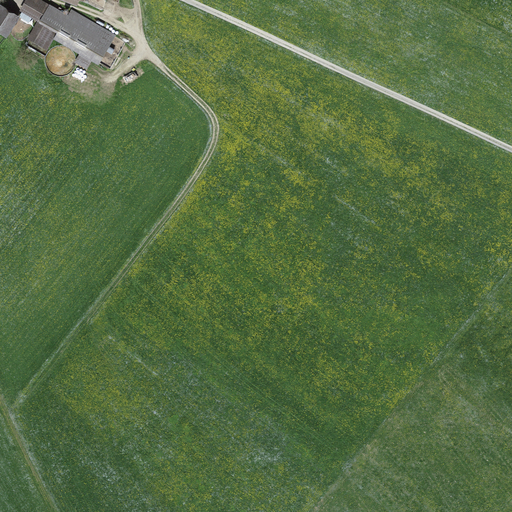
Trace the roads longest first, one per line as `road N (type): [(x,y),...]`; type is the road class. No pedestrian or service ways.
road 1 (track): [(134,0),(140,49),(211,114),(216,131),(197,172),(102,302)]
road 2 (track): [(511,151),(190,0)]
